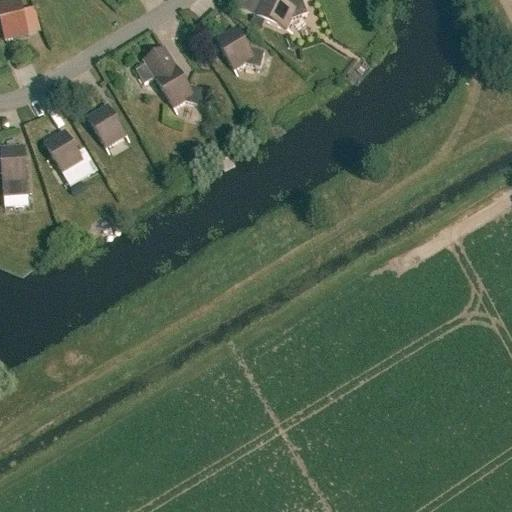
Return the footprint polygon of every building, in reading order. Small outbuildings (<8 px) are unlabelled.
[(241,0),(236,11),(286,35),(291,23),(307,18),(302,2),(286,8),(269,0),(241,0)] [(20,4),(0,8),(0,22),(5,44),(28,38),(20,4)] [(236,32),(215,44),(234,74),(244,68),(260,72),(264,56),(248,52),(236,32)] [(165,52),(144,64),(173,113),(184,107),(200,110),(204,94),(188,90),(165,52)] [(108,110),(87,122),(105,152),(126,140),(108,110)] [(65,136),(44,148),(63,178),(83,166),(65,136)] [(25,150),(0,152),(4,201),(28,199),(25,150)]
